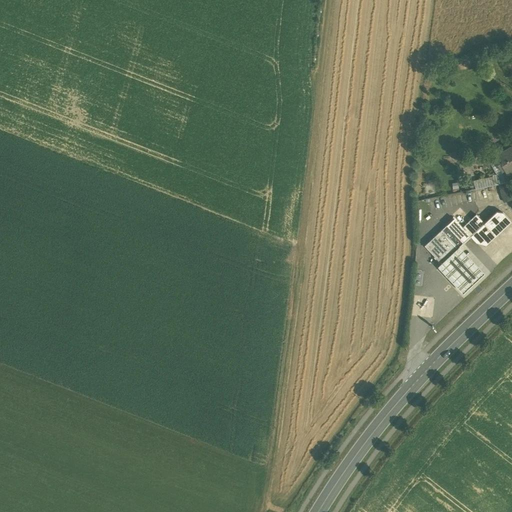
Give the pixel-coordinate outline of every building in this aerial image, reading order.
[(511,171),(511,145),(496,155),(507,174),(511,171)] [(497,212),(484,223),(476,215),(462,228),(471,237),(476,242),(486,245),(511,222),(503,213),(497,212)] [(462,228),(454,219),(447,225),(464,244),(471,237),(462,228)] [(464,244),(447,225),(424,246),(434,257),(439,262),(440,263),(441,264),(459,248),(464,244)] [(459,248),(441,264),(440,263),(437,266),(450,280),(463,293),(484,273),(471,260),(459,248)]
